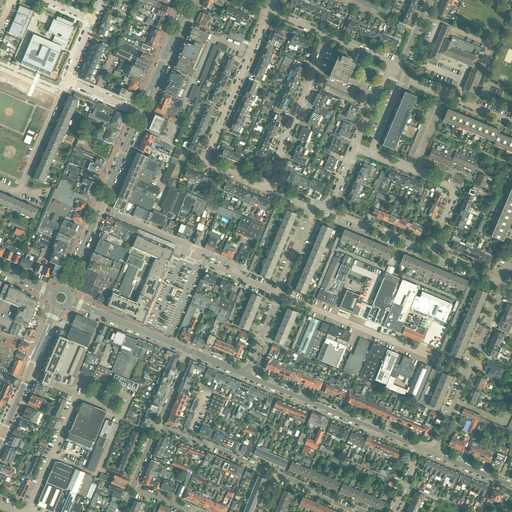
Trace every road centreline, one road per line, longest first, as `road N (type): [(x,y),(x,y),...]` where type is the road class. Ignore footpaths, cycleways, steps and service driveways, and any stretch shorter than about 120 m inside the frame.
road 1 (residential): [(263,188),(206,159),(269,10)]
road 2 (residential): [(467,372),(277,294)]
road 3 (residential): [(246,374),(420,447)]
road 4 (residential): [(263,188),(329,36)]
road 5 (residential): [(0,442),(57,306)]
road 6 (residential): [(25,511),(85,380)]
road 7 (residential): [(278,477),(157,426)]
road 8 (residential): [(71,301),(188,350)]
road 9 (residential): [(140,112),(189,0)]
